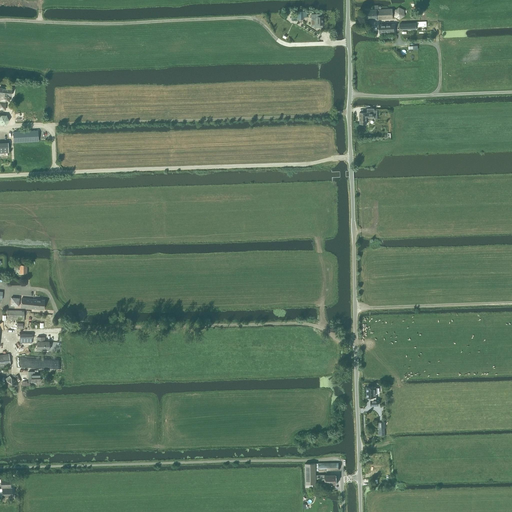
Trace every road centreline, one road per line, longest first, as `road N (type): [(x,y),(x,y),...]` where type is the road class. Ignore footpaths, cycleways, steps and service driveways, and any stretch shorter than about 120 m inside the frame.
road 1 (tertiary): [(359,477),(347,0)]
road 2 (unclassified): [(342,478),(336,459),(0,468)]
